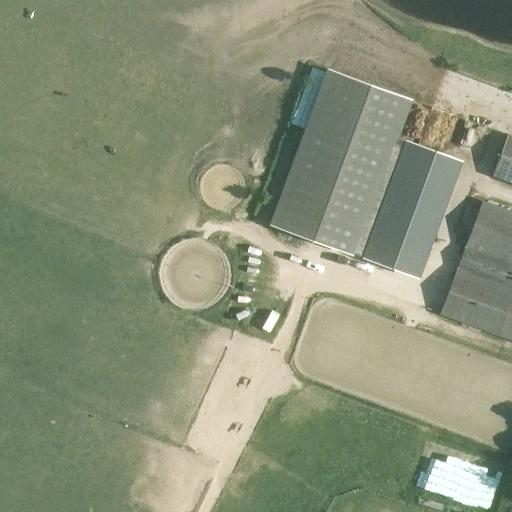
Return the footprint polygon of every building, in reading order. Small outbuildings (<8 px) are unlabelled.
[(325,69),(268,224),(353,255),(410,101),(325,69)] [(511,135),(506,134),(491,175),(511,182),(511,135)] [(462,163),(406,143),(363,259),(419,279),(462,163)] [(511,212),(481,201),(440,314),(511,340),(511,212)] [(456,499),(485,509),(502,459),(473,449),(456,499)]
